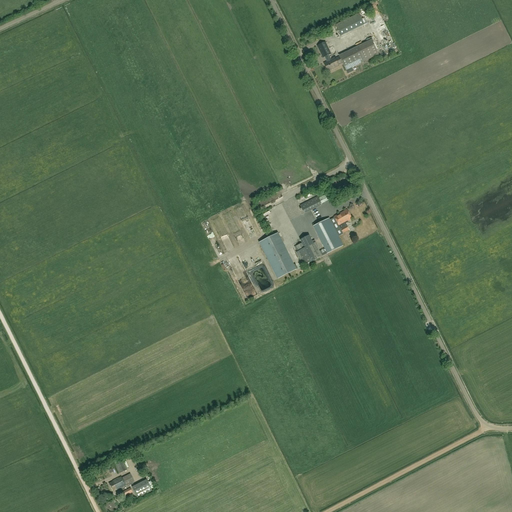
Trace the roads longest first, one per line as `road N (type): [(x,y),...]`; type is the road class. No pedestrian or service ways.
road 1 (unclassified): [(511,428),(491,428),(476,414),(269,0)]
road 2 (track): [(97,511),(0,317)]
road 3 (track): [(324,511),(487,426)]
